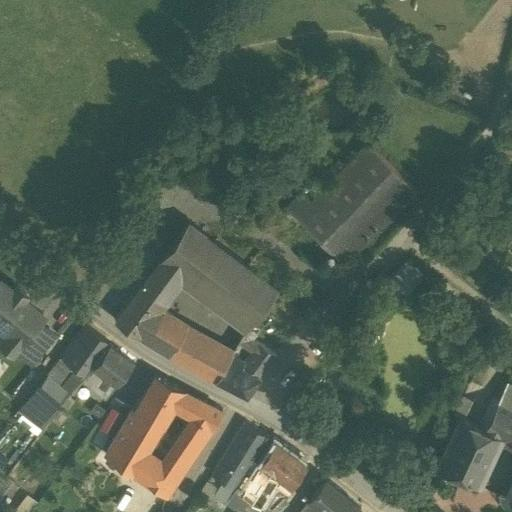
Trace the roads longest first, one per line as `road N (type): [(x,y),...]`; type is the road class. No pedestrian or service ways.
road 1 (residential): [(511,80),(483,160),(250,405)]
road 2 (residential): [(0,232),(145,358),(250,405)]
road 3 (residential): [(250,405),(392,511)]
road 4 (residential): [(250,405),(183,511)]
